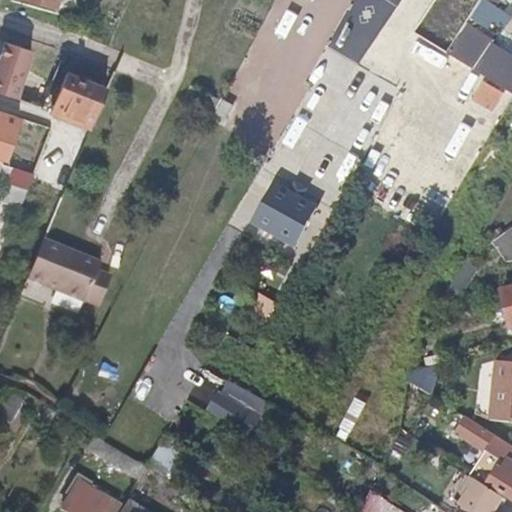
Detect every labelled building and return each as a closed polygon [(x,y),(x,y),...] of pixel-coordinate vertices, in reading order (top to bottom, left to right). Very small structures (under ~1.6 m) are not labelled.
[(446,54),(453,44),(420,23),(413,34),(446,54)] [(446,54),(473,70),(490,44),(492,41),(466,24),(453,44),(446,54)] [(36,52),(5,43),(0,60),(0,93),(21,100),(36,52)] [(511,58),(490,44),(473,70),(511,93),(511,58)] [(338,151),(313,136),(344,83),(355,89),(335,123),(346,129),(378,75),(331,48),(266,160),(316,188),(338,151)] [(49,113),(88,131),(104,92),(65,75),(49,113)] [(474,99),(492,110),(501,94),(483,83),(474,99)] [(201,106),(206,95),(195,90),(191,88),(187,98),(201,106)] [(15,128),(0,122),(0,161),(1,157),(6,159),(15,128)] [(351,141),(339,165),(350,171),(362,146),(351,141)] [(13,158),(5,181),(28,189),(36,165),(13,158)] [(252,221),(294,246),(317,208),(275,183),(252,221)] [(46,238),(30,276),(86,299),(99,267),(101,261),(46,238)] [(113,273),(99,267),(86,299),(100,303),(113,273)] [(511,287),(502,290),(511,327),(511,287)] [(256,295),(253,311),(269,315),(273,300),(256,295)] [(511,422),(511,362),(497,361),(490,420),(511,422)] [(438,388),(436,369),(408,371),(409,391),(438,388)] [(213,417),(251,441),(273,405),(234,384),(213,417)] [(283,411),(273,405),(251,441),(261,447),(283,411)] [(487,487),(490,483),(511,497),(511,462),(510,461),(511,457),(511,446),(467,418),(457,433),(486,451),(471,477),(487,487)] [(97,433),(90,444),(139,478),(144,471),(147,467),(100,435),(97,433)] [(147,467),(144,471),(162,483),(185,447),(167,435),(147,467)] [(487,487),(471,477),(455,501),(473,511),(494,511),(503,497),(487,487)] [(61,508),(68,511),(116,511),(119,508),(77,482),(61,508)] [(386,511),(391,504),(372,492),(364,509),(362,511),(386,511)] [(145,511),(126,500),(118,511),(145,511)]
